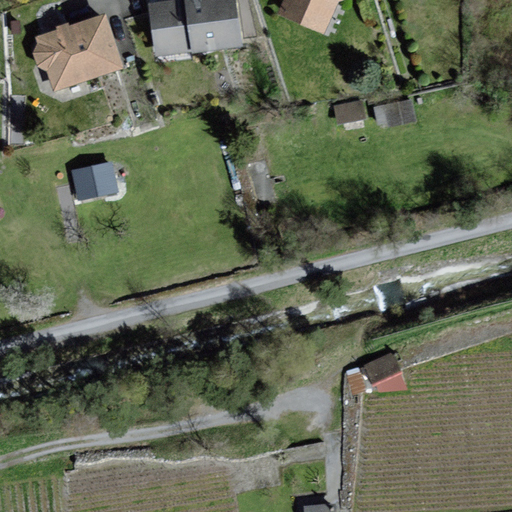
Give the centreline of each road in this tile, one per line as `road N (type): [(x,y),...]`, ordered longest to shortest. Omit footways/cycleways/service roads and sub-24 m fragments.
road 1 (residential): [(511,219),(0,347)]
road 2 (track): [(309,400),(0,461)]
